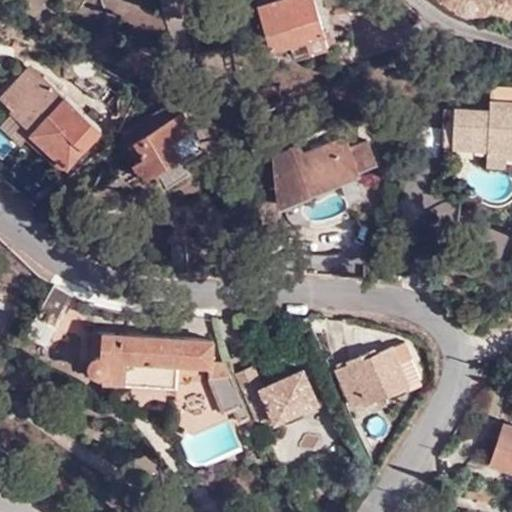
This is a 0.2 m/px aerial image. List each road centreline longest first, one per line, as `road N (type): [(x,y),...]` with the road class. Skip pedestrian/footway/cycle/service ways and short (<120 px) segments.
road 1 (residential): [(466,347),(447,323),(404,302),(196,297),(85,276),(0,205)]
road 2 (residential): [(375,511),(466,380),(466,347)]
